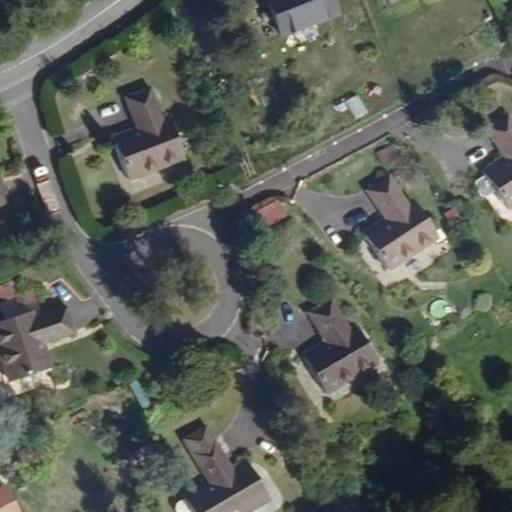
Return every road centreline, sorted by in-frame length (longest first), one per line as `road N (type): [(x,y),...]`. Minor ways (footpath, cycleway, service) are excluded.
road 1 (residential): [(183,247),(251,196),(487,69)]
road 2 (residential): [(4,74),(66,245),(118,277)]
road 3 (residential): [(118,277),(128,322),(154,338),(185,334),(207,313),(212,282),(183,247)]
road 4 (secondary): [(119,0),(4,74)]
